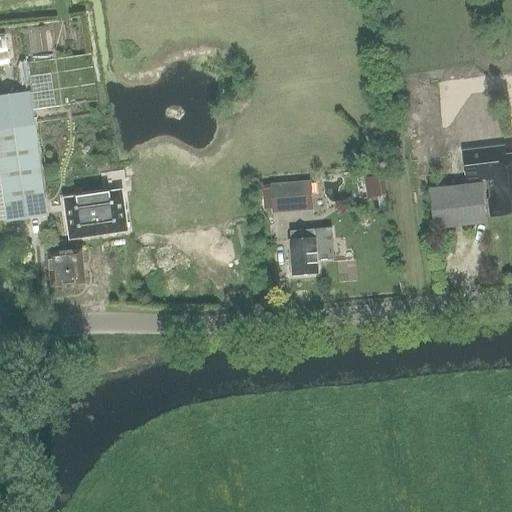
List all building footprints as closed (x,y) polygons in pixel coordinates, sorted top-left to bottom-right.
[(0,37),(0,59),(14,59),(14,38),(0,37)] [(30,94),(0,97),(0,168),(8,222),(47,216),(30,94)] [(492,150),(464,154),(467,181),(487,178),(490,202),(492,217),(498,216),(511,214),(511,156),(493,159),(492,150)] [(270,184),(272,214),(314,210),(311,181),(270,184)] [(482,183),(430,189),(435,231),(487,225),(482,183)] [(121,193),(64,200),(70,240),(126,232),(121,193)] [(291,241),(290,241),(293,278),(319,276),(318,261),(334,260),(331,229),(291,232),(291,241)] [(53,287),(86,284),(83,251),(50,254),(53,287)]
